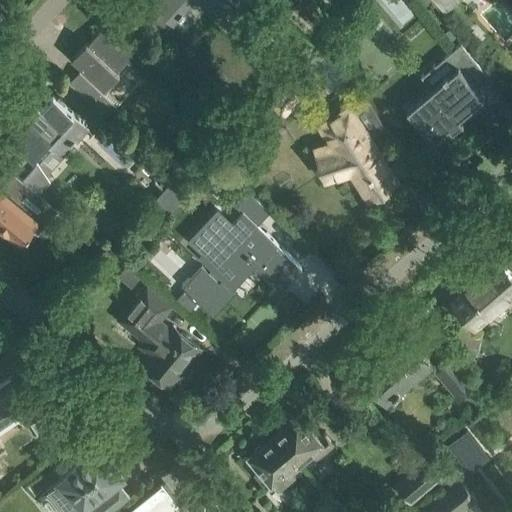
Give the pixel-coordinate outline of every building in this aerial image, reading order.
[(151,0),(152,0),(162,10),(149,24),(160,35),(191,0),(197,0),(228,27),(244,9),(249,13),(260,0),(151,0)] [(437,0),(446,8),(454,0),(437,0)] [(137,41),(140,38),(113,16),(98,32),(102,35),(92,45),(87,40),(72,56),(105,87),(120,71),(118,69),(127,59),(144,74),(157,60),(137,41)] [(432,87),(407,108),(432,138),(449,124),(453,129),(464,120),(459,115),(485,94),(481,89),(493,79),(462,42),(446,54),(454,64),(429,84),(432,87)] [(304,78),(297,72),(284,86),(286,88),(304,78)] [(118,103),(100,87),(89,99),(107,115),(118,103)] [(24,117),(0,142),(0,153),(40,190),(50,179),(39,160),(52,146),(66,152),(89,127),(64,104),(67,101),(60,94),(57,97),(53,94),(42,107),(37,102),(27,113),(32,118),(28,121),(24,117)] [(367,96),(330,119),(335,142),(317,148),(326,175),(352,167),(370,194),(396,178),(369,137),(386,126),(367,96)] [(0,170),(0,219),(21,238),(32,225),(38,230),(58,206),(10,166),(4,173),(0,170)] [(188,200),(170,186),(151,208),(169,223),(188,200)] [(201,263),(182,284),(210,309),(229,288),(221,281),(225,277),(245,255),(252,258),(253,259),(281,286),(282,285),(278,281),(297,261),(301,265),(302,264),(287,250),(257,223),(270,209),(245,187),(232,201),(242,210),(231,222),(218,211),(211,219),(193,238),(206,250),(201,255),(210,263),(213,266),(209,270),(201,263)] [(511,299),(511,273),(510,271),(497,256),(479,271),(482,275),(453,299),(474,324),(508,295),(511,300),(511,299)] [(128,262),(119,274),(131,284),(141,273),(128,262)] [(169,383),(184,365),(200,346),(184,333),(186,331),(172,320),(169,323),(163,318),(175,302),(147,279),(133,296),(136,298),(123,314),(148,334),(141,343),(151,351),(143,361),(169,383)] [(197,302),(184,290),(177,296),(190,309),(197,302)] [(387,398),(402,385),(430,361),(409,335),(382,358),(380,355),(363,370),(387,398)] [(453,356),(436,370),(454,391),(471,376),(453,356)] [(0,417),(20,404),(31,421),(46,444),(64,431),(49,409),(48,410),(25,376),(19,380),(14,374),(0,383),(0,417)] [(298,411),(273,432),(301,465),(314,454),(317,457),(334,442),(325,432),(320,436),(298,411)] [(466,426),(445,442),(467,470),(488,454),(466,426)] [(294,471),(301,465),(273,432),(249,453),(260,466),(254,471),(266,485),(272,480),(279,489),(297,474),(294,471)] [(46,490),(64,511),(106,511),(130,493),(120,481),(128,474),(120,463),(121,462),(110,447),(108,449),(99,438),(54,474),(59,480),(46,490)] [(446,473),(429,452),(409,469),(426,489),(446,473)] [(458,511),(478,497),(461,476),(426,503),(433,511),(458,511)] [(187,511),(164,482),(162,480),(161,481),(162,483),(125,511),(187,511)]
